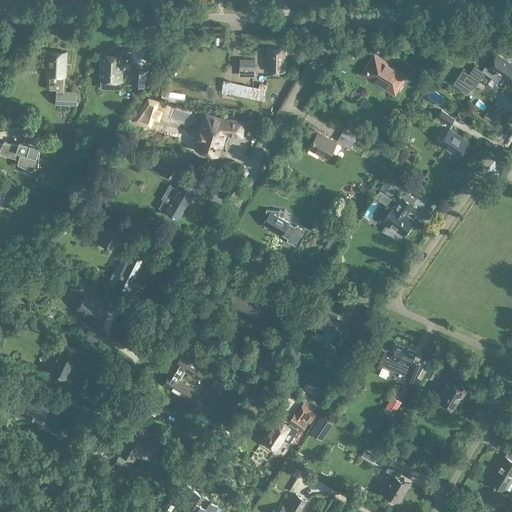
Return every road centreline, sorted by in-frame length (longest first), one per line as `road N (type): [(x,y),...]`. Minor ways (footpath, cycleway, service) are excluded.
road 1 (unclassified): [(333,19),(0,16)]
road 2 (residential): [(94,452),(220,239)]
road 3 (residential): [(220,239),(333,19)]
road 4 (residential): [(390,307),(511,126)]
road 5 (residential): [(390,307),(220,239)]
road 6 (unclassified): [(511,21),(333,19)]
road 7 (unclassified): [(427,511),(511,378)]
road 8 (residential): [(511,360),(390,307)]
